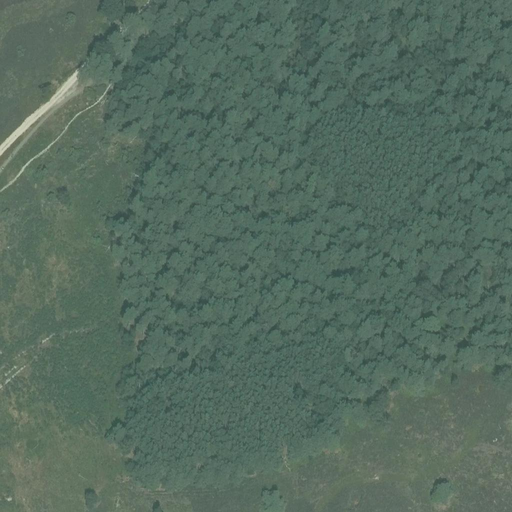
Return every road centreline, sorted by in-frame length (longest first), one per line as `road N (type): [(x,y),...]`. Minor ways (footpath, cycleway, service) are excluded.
road 1 (unknown): [(190,0),(0,192)]
road 2 (track): [(155,0),(0,153)]
